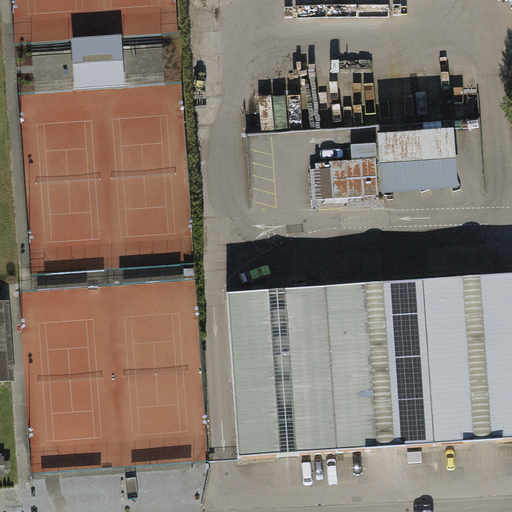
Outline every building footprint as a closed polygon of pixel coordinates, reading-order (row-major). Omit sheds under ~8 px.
[(76,39),(78,91),(129,89),(127,37),(76,39)] [(0,131),(0,246),(8,245),(0,131)] [(387,139),(379,139),(383,199),(460,194),(455,134),(387,139)] [(380,198),(377,145),(352,147),(353,163),(317,165),(317,172),(312,172),(313,202),(380,198)] [(511,281),(228,301),(240,467),(511,448),(511,281)] [(10,303),(0,304),(0,383),(16,383),(10,303)]
